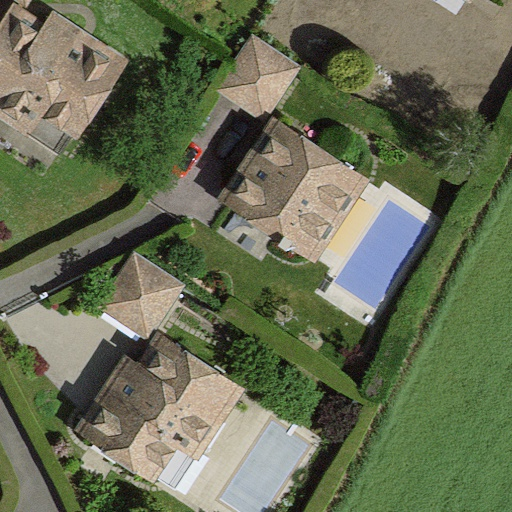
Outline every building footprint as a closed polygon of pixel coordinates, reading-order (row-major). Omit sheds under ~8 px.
[(45,36),(14,15),(0,35),(0,99),(32,121),(41,109),(75,132),(119,67),(53,24),(45,36)] [(296,68),(255,41),(224,89),(266,116),(296,68)] [(361,174),(285,124),(235,200),(310,250),(361,174)] [(182,285),(138,256),(106,305),(151,334),(182,285)] [(233,384),(168,342),(148,372),(136,364),(92,430),(156,472),(180,437),(193,445),(233,384)]
